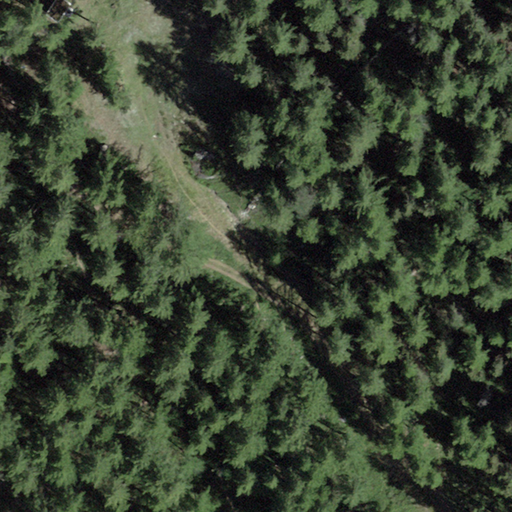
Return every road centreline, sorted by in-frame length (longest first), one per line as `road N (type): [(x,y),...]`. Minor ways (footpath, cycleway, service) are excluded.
road 1 (track): [(0,28),(265,249)]
road 2 (track): [(431,511),(380,459),(265,249)]
road 3 (track): [(265,249),(164,65),(152,0)]
